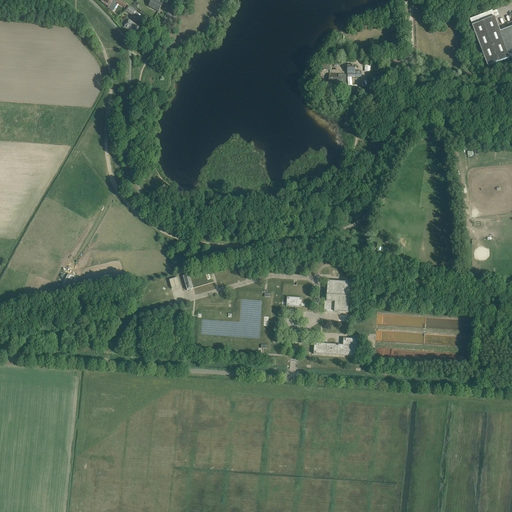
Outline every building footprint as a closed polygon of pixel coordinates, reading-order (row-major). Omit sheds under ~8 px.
[(158,0),(147,0),(151,3),(149,7),(158,12),(162,5),(157,2),(158,0)] [(128,6),(127,9),(126,11),(132,15),(135,11),(128,6)] [(511,28),(500,33),(495,18),(473,26),(488,66),(496,63),(511,57),(511,28)] [(129,20),(124,26),(133,33),(138,27),(129,20)] [(319,70),(319,73),(322,74),(322,70),(326,70),(329,70),(330,66),(327,66),(327,64),(320,64),(320,70),(319,70)] [(347,66),(347,73),(347,77),(361,77),(361,71),(355,72),(354,66),(347,66)] [(329,75),(329,83),(342,83),(346,83),(346,75),(342,75),(329,75)] [(66,274),(61,288),(68,290),(73,276),(66,274)] [(187,290),(193,288),(189,275),(183,277),(187,290)] [(172,289),(180,287),(177,278),(169,280),(172,289)] [(350,283),(332,282),(327,281),(326,295),(325,295),(323,313),(340,314),(340,312),(348,313),(350,283)] [(286,307),(295,307),(301,308),(302,298),(287,297),(286,307)] [(202,320),(201,334),(217,335),(218,320),(202,320)] [(356,357),(357,344),(357,339),(343,339),(343,345),(314,343),(313,354),(356,357)]
